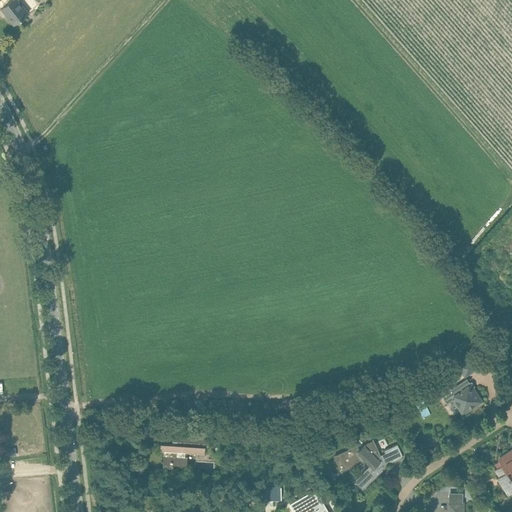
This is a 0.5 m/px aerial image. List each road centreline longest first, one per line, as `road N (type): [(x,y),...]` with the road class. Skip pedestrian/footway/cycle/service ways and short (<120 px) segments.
road 1 (tertiary): [(77,511),(37,204),(0,105)]
road 2 (residential): [(393,511),(415,479),(511,416)]
